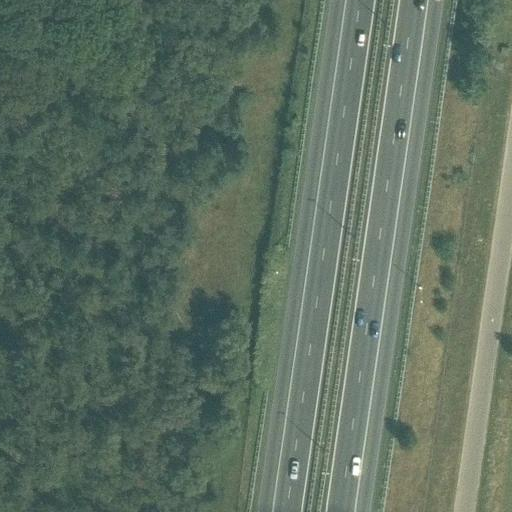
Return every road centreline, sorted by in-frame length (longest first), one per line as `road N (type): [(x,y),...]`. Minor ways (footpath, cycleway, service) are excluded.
road 1 (motorway): [(346,511),(420,0)]
road 2 (motorway): [(353,0),(280,511)]
road 3 (unclassified): [(462,511),(511,164)]
